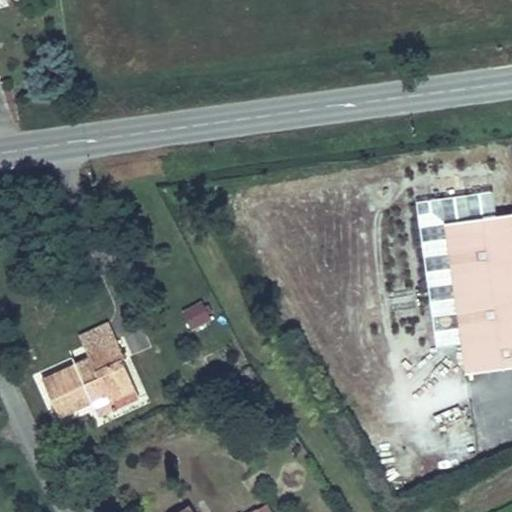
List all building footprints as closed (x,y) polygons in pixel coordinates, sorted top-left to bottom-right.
[(438,344),(460,341),(445,215),(494,209),(491,184),(419,193),(438,344)] [(445,215),(460,341),(463,366),(511,359),(511,207),(494,209),(445,215)] [(190,331),(212,320),(202,299),(179,310),(190,331)] [(46,421),(75,410),(99,398),(103,406),(131,393),(118,366),(124,363),(114,340),(76,356),(79,365),(32,384),(46,421)] [(99,398),(75,410),(84,428),(137,406),(131,393),(103,406),(99,398)] [(468,417),(433,423),(438,452),(473,446),(468,417)]
